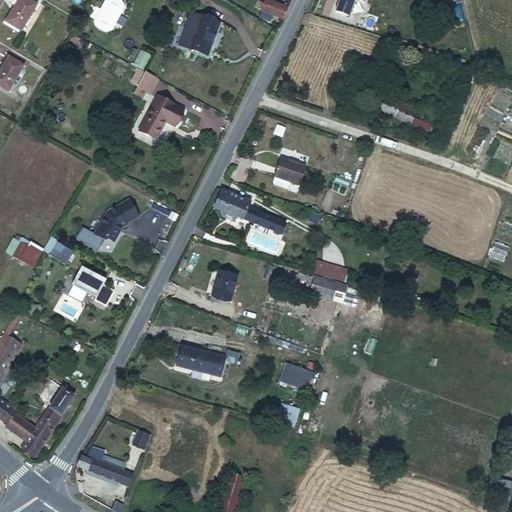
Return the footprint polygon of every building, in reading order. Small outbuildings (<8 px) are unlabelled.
[(42,5),(34,0),(24,0),(13,20),(28,28),(42,5)] [(105,0),(96,17),(95,23),(98,27),(103,30),(108,30),(113,27),(124,8),(125,2),(123,0),(105,0)] [(263,0),(260,8),(280,17),(286,6),(271,0),(263,0)] [(335,0),(333,9),(345,13),(349,0),(335,0)] [(187,31),(196,34),(201,21),(191,18),(187,31)] [(220,28),(201,21),(196,34),(190,51),(209,58),(220,28)] [(134,67),(146,70),(150,53),(138,50),(134,67)] [(45,59),(41,66),(49,71),(53,64),(45,59)] [(18,60),(6,80),(19,88),(31,67),(18,60)] [(38,72),(46,76),(49,71),(41,66),(38,72)] [(160,82),(142,72),(134,85),(152,95),(160,82)] [(439,119),(379,92),(374,105),(434,131),(439,119)] [(184,112),(159,99),(138,139),(155,147),(167,125),(175,129),(184,112)] [(301,160),(276,152),(270,170),(271,170),(287,176),(295,178),(301,160)] [(287,176),(271,170),(269,176),(270,179),(285,183),(287,176)] [(252,196),(224,186),(216,208),(222,210),(224,216),(239,221),(240,216),(255,221),(259,209),(260,206),(250,202),(252,196)] [(103,235),(111,239),(117,227),(116,227),(117,224),(123,220),(122,219),(133,211),(122,195),(101,210),(91,233),(101,238),(103,235)] [(277,214),(259,209),(255,221),(273,227),(277,214)] [(290,218),(277,214),(273,227),(286,232),(290,218)] [(31,247),(20,241),(13,256),(23,262),(31,247)] [(57,246),(50,260),(68,269),(75,255),(57,246)] [(324,263),(319,278),(323,279),(338,284),(343,268),(324,263)] [(80,267),(72,286),(96,298),(105,279),(80,267)] [(236,276),(219,271),(211,295),(228,300),(236,276)] [(0,380),(21,345),(5,336),(0,344),(0,380)] [(225,358),(183,345),(178,365),(219,377),(225,358)] [(313,376),(285,366),(278,384),(306,395),(313,376)] [(49,405),(60,385),(49,379),(38,399),(49,405)] [(28,440),(23,448),(36,456),(74,394),(61,387),(36,428),(28,440)] [(16,410),(0,400),(0,418),(8,424),(14,414),(16,410)] [(282,403),(276,422),(295,428),(301,409),(282,403)] [(36,428),(14,414),(8,424),(6,427),(28,440),(36,428)] [(195,430),(186,426),(183,436),(192,439),(195,430)] [(151,435),(142,431),(138,442),(146,446),(151,435)] [(237,449),(229,476),(244,480),(237,505),(240,507),(255,454),(237,449)] [(92,460),(84,456),(79,468),(121,484),(129,462),(103,452),(100,460),(93,457),(92,460)] [(229,476),(222,501),(237,505),(244,480),(229,476)] [(509,490),(495,484),(492,493),(506,497),(509,490)] [(238,511),(240,507),(237,505),(222,501),(219,511),(238,511)]
